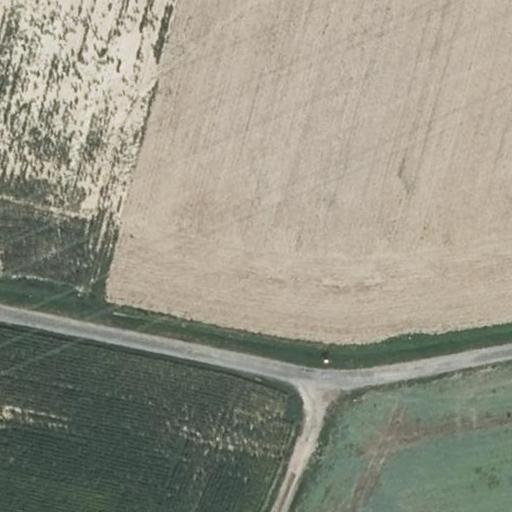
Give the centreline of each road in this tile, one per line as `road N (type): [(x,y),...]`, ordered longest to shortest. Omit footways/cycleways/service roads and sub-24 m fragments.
road 1 (unclassified): [(0,316),(333,381),(511,348)]
road 2 (track): [(333,381),(276,511)]
